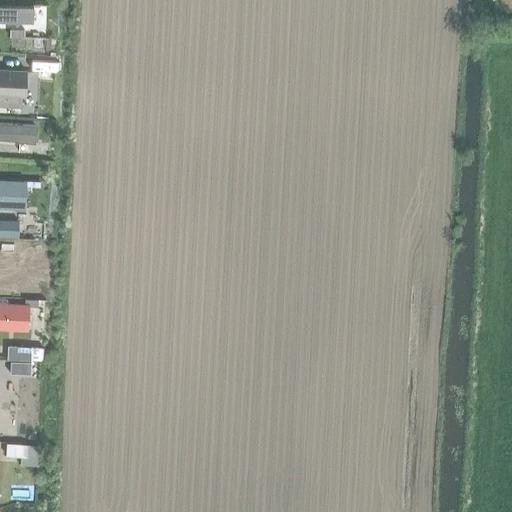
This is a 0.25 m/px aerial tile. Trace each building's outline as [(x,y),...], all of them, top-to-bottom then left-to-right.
[(0,7),(0,23),(28,25),(29,9),(0,7)] [(26,71),(0,70),(0,105),(7,106),(7,95),(25,96),(26,71)] [(0,139),(18,141),(18,142),(34,143),(35,125),(0,123),(0,139)] [(0,180),(0,208),(24,209),(25,181),(0,180)] [(0,219),(0,236),(17,237),(18,221),(0,219)] [(0,305),(0,327),(27,328),(28,306),(0,305)] [(7,345),(6,358),(30,359),(31,346),(7,345)] [(31,363),(10,362),(10,374),(30,375),(31,363)] [(6,443),(5,455),(21,456),(20,464),(36,465),(37,445),(26,444),(6,443)]
